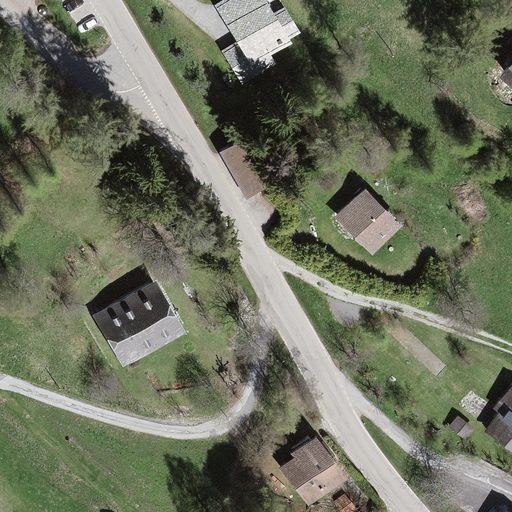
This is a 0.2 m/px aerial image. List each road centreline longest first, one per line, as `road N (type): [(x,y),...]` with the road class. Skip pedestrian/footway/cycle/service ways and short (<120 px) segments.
road 1 (residential): [(0,376),(148,421),(212,424),(245,402),(266,319),(281,305)]
road 2 (track): [(254,257),(511,354)]
road 3 (tertiary): [(281,305),(152,81)]
road 4 (tertiary): [(410,511),(370,461),(281,305)]
road 5 (track): [(333,400),(376,415),(411,448),(511,489)]
road 6 (residential): [(0,3),(91,81),(113,91),(152,81)]
